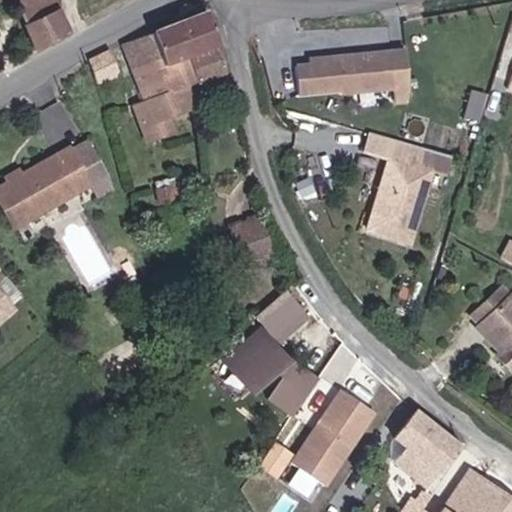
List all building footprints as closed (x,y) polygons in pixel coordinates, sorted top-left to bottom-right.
[(67,34),(51,0),(12,0),(35,51),(67,34)] [(217,46),(205,12),(150,33),(159,58),(161,65),(185,57),(213,47),(217,46)] [(159,58),(150,33),(121,44),(130,69),(159,58)] [(228,87),(213,47),(185,57),(194,82),(184,86),(190,103),(228,87)] [(116,71),(108,49),(87,59),(90,66),(96,84),(114,77),(116,71)] [(409,89),(405,51),(310,60),(310,65),(295,67),(298,95),(341,91),(341,93),(393,88),(394,102),(407,100),(409,89)] [(161,65),(159,58),(130,69),(143,101),(133,105),(146,140),(170,131),(164,117),(191,107),(190,103),(184,86),(194,82),(185,57),(161,65)] [(88,140),(71,150),(91,184),(108,174),(88,140)] [(421,169),(426,153),(401,145),(396,161),(421,169)] [(0,210),(11,229),(91,184),(71,150),(69,147),(0,185),(0,210)] [(407,242),(429,171),(421,169),(396,161),(388,158),(366,230),(407,242)] [(108,174),(91,184),(97,196),(112,187),(108,174)] [(272,255),(258,217),(226,230),(240,267),(272,255)] [(511,243),(509,242),(500,259),(511,265),(511,243)] [(479,325),(508,296),(500,288),(470,316),(479,325)] [(0,290),(0,327),(18,312),(0,290)] [(308,323),(281,291),(256,314),(255,314),(282,346),(308,323)] [(511,293),(508,296),(479,325),(475,328),(498,352),(495,355),(510,371),(511,368),(511,293)] [(233,333),(255,314),(256,314),(251,308),(237,321),(232,301),(226,302),(233,333)] [(268,399),(292,414),(315,379),(285,359),(262,333),(229,361),(252,388),(274,370),(283,376),(268,399)] [(376,415),(340,391),(292,464),(328,488),(376,415)] [(457,446),(413,411),(392,438),(405,448),(394,463),(424,487),(457,446)] [(511,511),(511,501),(468,473),(441,511),(423,511),(422,511),(421,511),(511,511)]
